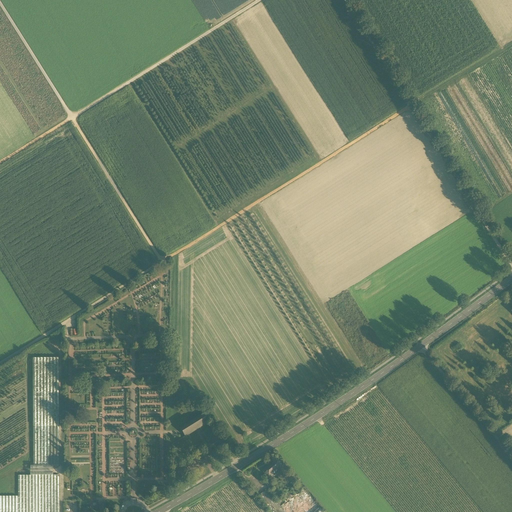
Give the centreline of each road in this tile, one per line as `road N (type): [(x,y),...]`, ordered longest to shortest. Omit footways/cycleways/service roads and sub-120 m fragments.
road 1 (tertiary): [(159,511),(342,400),(511,278)]
road 2 (track): [(64,322),(411,105)]
road 3 (track): [(0,3),(72,117),(261,0)]
road 4 (track): [(344,0),(511,265)]
road 5 (track): [(162,262),(72,117),(0,162)]
road 6 (track): [(511,456),(419,346)]
